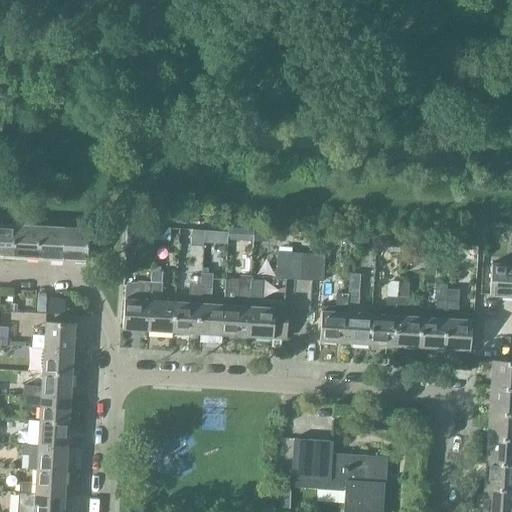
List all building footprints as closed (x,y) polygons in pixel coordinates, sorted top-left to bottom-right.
[(0,255),(14,256),(16,224),(0,223),(0,255)] [(14,256),(38,258),(40,226),(16,224),(14,256)] [(230,231),(229,239),(253,241),(254,227),(230,225),(230,231)] [(38,258),(62,259),(64,227),(40,226),(38,258)] [(127,239),(126,245),(137,246),(138,227),(127,226),(127,239)] [(64,227),(62,259),(87,260),(88,228),(64,227)] [(154,228),(153,241),(169,242),(170,229),(154,228)] [(342,233),(341,242),(351,243),(351,233),(342,233)] [(389,240),(388,250),(401,251),(402,241),(389,240)] [(277,277),(289,278),(291,251),(279,250),(277,277)] [(289,278),(301,279),(302,252),(291,251),(289,278)] [(301,279),(312,280),(313,253),(302,252),(301,279)] [(313,253),(312,280),(324,280),(326,253),(313,253)] [(427,259),(426,275),(435,275),(437,259),(427,259)] [(490,294),(511,295),(511,264),(492,263),(490,294)] [(201,284),(198,333),(223,334),(225,305),(212,304),(212,285),(213,274),(212,274),(202,273),(201,284)] [(349,294),(346,342),(370,343),(373,313),(374,306),(360,305),(360,294),(362,274),(350,273),(349,294)] [(248,336),(251,288),(251,279),(251,278),(240,277),(240,289),(226,288),(225,305),(223,334),(248,336)] [(251,288),(248,336),(274,337),(274,336),(276,300),(261,300),(263,280),(251,279),(251,288)] [(125,298),(123,328),(149,330),(152,281),(139,281),(137,282),(127,281),(127,283),(126,283),(125,298)] [(149,330),(173,331),(175,301),(162,301),(163,282),(152,281),(149,330)] [(173,331),(198,333),(201,284),(190,284),(189,302),(175,301),(173,331)] [(399,297),(396,345),(421,346),(423,316),(421,316),(409,315),(410,298),(408,298),(409,284),(399,284),(399,297)] [(436,287),(436,299),(437,299),(446,300),(447,289),(447,288),(436,287)] [(448,300),(445,348),(470,349),(472,319),(472,315),(458,314),(459,290),(447,289),(446,300),(448,300)] [(322,323),(321,340),(346,342),(349,294),(338,293),(337,307),(323,306),(323,310),(322,323)] [(373,313),(370,343),(371,343),(396,345),(399,297),(387,296),(387,307),(374,306),(373,313)] [(49,298),(49,313),(60,314),(60,298),(49,298)] [(421,311),(421,316),(423,316),(421,346),(445,348),(448,300),(446,300),(437,299),(436,299),(435,312),(421,311)] [(276,300),(274,336),(287,337),(289,301),(276,300)] [(46,327),(44,348),(73,350),(75,325),(46,323),(46,327)] [(44,348),(43,372),(71,374),(73,350),(44,348)] [(511,361),(494,360),(492,385),(511,386),(511,361)] [(24,385),(23,395),(70,398),(71,374),(43,372),(42,386),(24,385)] [(511,386),(492,385),(490,410),(511,411),(511,386)] [(40,407),(40,421),(68,423),(70,398),(23,395),(22,406),(40,407)] [(511,411),(490,410),(489,436),(511,437),(511,411)] [(40,421),(38,445),(67,447),(68,423),(40,421)] [(294,436),(292,476),(301,477),(300,488),(317,489),(316,502),(344,503),(343,511),(382,511),(383,511),(384,490),(385,480),(376,480),(377,454),(332,451),(333,439),(294,436)] [(487,461),(511,462),(511,437),(489,436),(487,461)] [(22,444),(22,455),(29,456),(28,469),(37,470),(65,471),(67,447),(38,445),(22,444)] [(511,462),(487,461),(485,486),(511,487),(511,462)] [(19,483),(19,493),(64,496),(65,471),(37,470),(36,484),(19,483)] [(511,511),(511,487),(485,486),(484,511),(496,511),(511,511)] [(279,489),(278,509),(289,509),(290,489),(279,489)] [(18,504),(17,511),(62,511),(64,496),(19,493),(18,504)]
